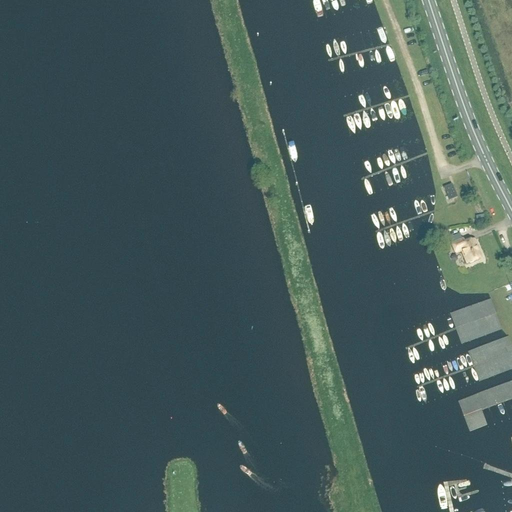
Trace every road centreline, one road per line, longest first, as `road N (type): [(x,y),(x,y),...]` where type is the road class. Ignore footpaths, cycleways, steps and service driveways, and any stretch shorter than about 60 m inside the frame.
road 1 (primary): [(511,212),(471,129),(427,0)]
road 2 (track): [(384,0),(443,167)]
